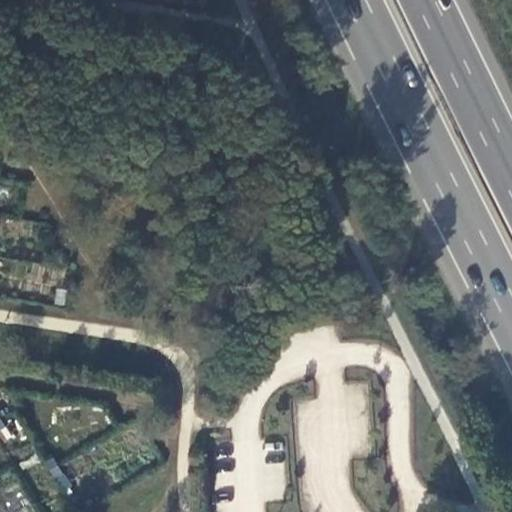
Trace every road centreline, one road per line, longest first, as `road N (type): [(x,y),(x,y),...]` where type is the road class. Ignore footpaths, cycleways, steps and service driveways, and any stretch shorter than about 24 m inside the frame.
road 1 (trunk): [(363,0),(511,305)]
road 2 (trunk): [(511,174),(425,0)]
